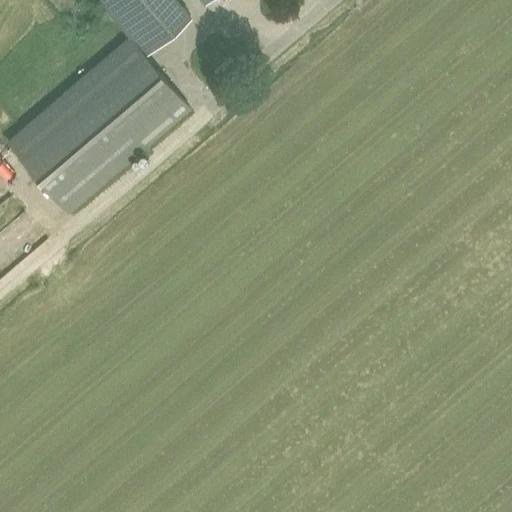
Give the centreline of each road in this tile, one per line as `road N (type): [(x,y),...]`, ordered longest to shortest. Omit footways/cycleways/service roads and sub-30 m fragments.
road 1 (unclassified): [(329,0),(151,160)]
road 2 (track): [(4,159),(69,232),(0,291)]
